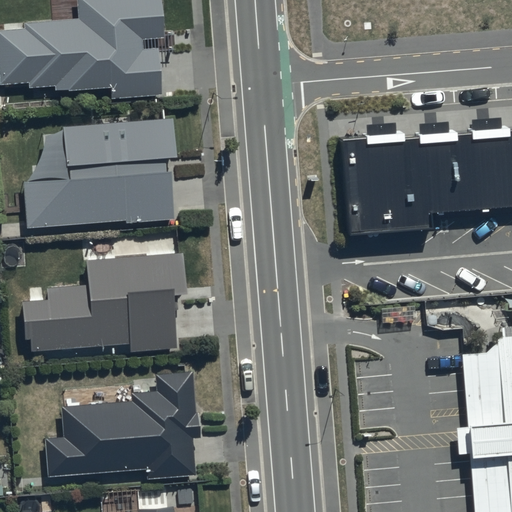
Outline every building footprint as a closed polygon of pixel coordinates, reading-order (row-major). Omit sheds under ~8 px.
[(159,40),(157,0),(74,0),(76,20),(24,23),(24,30),(0,30),(0,84),(26,84),(26,89),(53,87),(53,92),(109,89),(109,101),(159,99),(156,51),(140,52),(139,41),(159,40)] [(174,161),(172,119),(61,127),(63,169),(67,168),(68,182),(22,185),(24,229),(125,222),(125,224),(172,221),(169,173),(164,173),(163,161),(174,161)] [(511,128),(505,129),(454,133),(401,137),(341,141),(348,234),(434,228),(432,211),(460,208),(511,205),(511,128)] [(176,229),(144,231),(146,258),(83,263),(85,286),(46,289),(47,301),(20,303),(23,339),(27,339),(28,352),(126,345),(127,353),(174,349),(170,298),(183,297),(180,256),(178,256),(176,229)] [(511,511),(511,334),(495,336),(495,342),(485,352),(461,354),(471,511),(511,511)] [(130,404),(60,408),(61,439),(44,440),(46,476),(145,471),(146,480),(193,478),(191,441),(198,441),(197,416),(194,417),(192,375),(154,377),(155,393),(129,394),(129,399),(130,404)]
